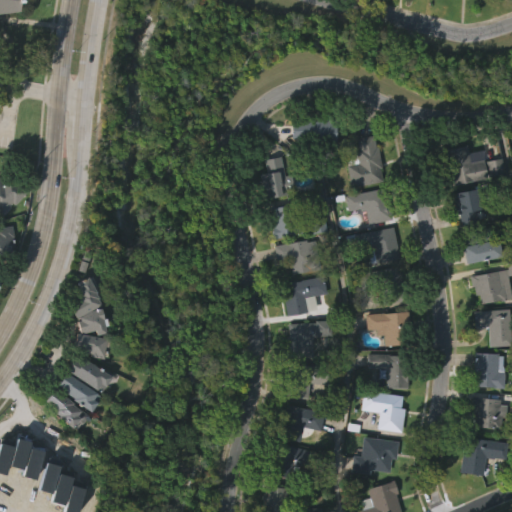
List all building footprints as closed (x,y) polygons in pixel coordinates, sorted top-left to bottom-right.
[(0,0),(23,0),(22,11),(0,13),(0,0)] [(367,0),(323,0),(323,2),(364,12),(367,0)] [(413,26),(418,6),(407,3),(407,0),(382,0),(378,19),(413,26)] [(436,0),(436,36),(472,37),(472,7),(453,6),(453,0),(436,0)] [(511,0),(492,0),(481,8),(495,28),(511,17),(511,0)] [(0,52),(13,51),(17,41),(16,28),(0,22),(0,52)] [(336,118),(336,120),(337,120),(338,145),(310,146),(310,138),(293,138),(293,123),(306,122),(306,119),(336,118)] [(385,181),(352,187),(347,159),(350,155),(358,153),(357,149),(360,148),(358,138),(376,134),(385,181)] [(468,145),(471,161),(485,159),(489,177),(456,184),(454,173),(451,174),(445,150),(468,145)] [(279,155),(283,175),(290,173),(293,189),(288,190),(289,194),(263,199),(258,173),(264,172),(262,158),(279,155)] [(287,161),(286,180),(331,182),(331,163),(287,161)] [(10,176),(19,185),(20,184),(27,193),(16,205),(13,203),(10,206),(11,207),(3,216),(0,213),(0,179),(4,183),(10,176)] [(386,188),(393,219),(369,224),(367,210),(361,211),(361,209),(349,211),(346,196),(386,188)] [(473,209),(476,222),(460,225),(457,212),(455,212),(451,192),(473,188),(477,208),(473,209)] [(292,210),(295,221),(303,219),(306,231),(272,238),(267,207),(291,202),(292,210)] [(15,247),(13,247),(14,256),(10,256),(10,260),(4,260),(4,257),(0,257),(0,227),(13,226),(15,247)] [(394,226),(401,258),(377,263),(377,262),(372,263),(369,247),(358,250),(356,241),(347,242),(346,236),(394,226)] [(486,229),(488,236),(479,238),(483,259),(464,263),(461,245),(464,244),(462,232),(486,229)] [(307,239),(308,242),(316,240),(321,270),(293,275),(290,258),(277,260),(274,245),(307,239)] [(293,274),(288,243),(264,247),(269,278),(293,274)] [(511,273),(506,275),(511,298),(481,304),(479,295),(474,296),(472,285),(471,286),(468,275),(506,267),(504,261),(511,259),(511,273)] [(0,293),(11,292),(7,266),(0,267),(0,293)] [(84,276),(85,277),(87,276),(92,286),(89,288),(94,302),(96,305),(94,306),(95,307),(97,316),(100,316),(102,324),(100,325),(101,331),(90,333),(90,329),(75,332),(72,320),(76,319),(75,316),(71,317),(64,303),(72,298),(71,295),(73,294),(70,285),(72,285),(72,280),(75,280),(74,278),(77,276),(79,278),(76,271),(83,268),(86,274),(84,276)] [(381,304),(377,305),(371,273),(399,268),(404,300),(381,304)] [(308,312),(287,316),(282,284),(324,276),(327,294),(315,296),(315,306),(308,312)] [(478,282),(477,276),(459,278),(460,284),(478,282)] [(459,286),(460,302),(484,299),(482,283),(459,286)] [(510,309),(511,333),(511,346),(491,347),(490,327),(476,328),(475,311),(510,309)] [(408,312),(411,344),(386,346),(385,329),(368,330),(367,314),(408,312)] [(314,357),(289,357),(289,323),(317,323),(317,320),(332,320),(332,336),(314,337),(314,357)] [(104,338),(102,346),(100,345),(99,349),(100,353),(102,353),(101,358),(96,357),(96,355),(85,355),(85,353),(79,351),(80,348),(69,346),(72,331),(104,338)] [(506,372),(505,388),(473,387),(476,352),(500,354),(500,356),(505,356),(504,366),(506,366),(506,372)] [(410,357),(408,388),(385,387),(386,367),(369,367),(369,353),(410,357)] [(82,359),(108,376),(101,386),(98,383),(93,390),(61,369),(68,358),(76,364),(80,358),(82,359)] [(327,367),(326,384),(315,383),(314,394),(307,394),(307,397),(284,396),(286,364),(327,367)] [(99,396),(87,412),(68,399),(69,397),(60,391),(61,390),(52,383),(61,370),(99,396)] [(102,377),(72,372),(68,392),(99,397),(102,377)] [(79,422),(73,429),(69,426),(68,427),(55,417),(57,414),(40,400),(51,387),(77,410),(73,414),(77,417),(75,419),(79,422)] [(402,412),(399,432),(375,428),(377,411),(358,409),(360,390),(400,395),(399,405),(403,405),(402,412)] [(102,432),(111,414),(69,395),(61,412),(102,432)] [(501,414),(500,429),(472,427),(474,408),(470,408),(471,396),(499,399),(498,414),(501,414)] [(323,413),(319,430),(312,428),(311,432),(306,436),(299,437),(297,444),(275,439),(276,436),(274,435),(277,413),(281,414),(284,403),(323,413)] [(97,434),(60,412),(51,428),(88,449),(97,434)] [(84,456),(50,428),(38,442),(72,470),(84,456)] [(400,442),(397,460),(391,459),(390,473),(372,471),(371,475),(352,472),(354,456),(356,456),(358,443),(363,444),(364,437),(400,442)] [(508,443),(506,459),(487,457),(485,476),(461,473),(464,451),(466,452),(468,437),(508,443)] [(315,456),(312,468),(301,465),(298,473),(292,472),(290,479),(265,472),(273,442),(316,453),(315,456)] [(503,482),(461,476),(455,510),(467,511),(478,511),(481,497),(501,500),(503,482)] [(359,511),(363,510),(360,500),(370,497),(368,489),(396,480),(400,494),(396,495),(401,511),(359,511)] [(288,487),(287,498),(285,497),(283,511),(258,511),(259,509),(261,509),(263,485),(288,487)]
